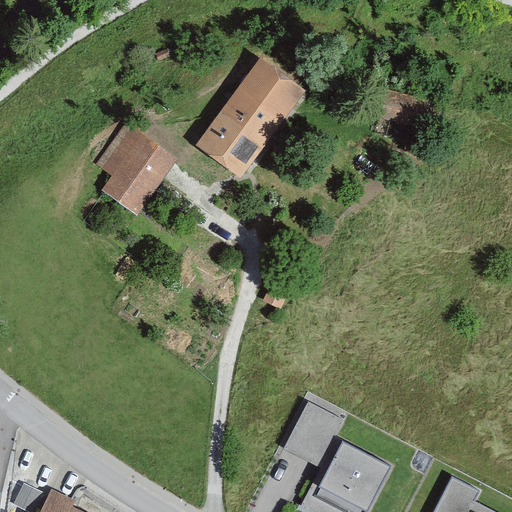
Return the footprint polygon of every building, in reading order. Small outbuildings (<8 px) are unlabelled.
[(304,97),(258,64),(194,152),(240,185),(304,97)] [(429,106),(382,97),(377,122),(424,131),(429,106)] [(176,166),(124,129),(97,166),(113,178),(102,194),(137,219),(176,166)] [(275,281),(263,305),(282,314),(293,290),(275,281)] [(328,472),(343,443),(334,439),(344,421),(308,402),(283,449),(328,472)] [(367,511),(389,467),(343,443),(328,472),(320,488),(365,511),(367,511)] [(494,511),(473,501),(478,491),(452,478),(434,511),(494,511)] [(72,511),(75,506),(51,494),(41,511),(72,511)]
